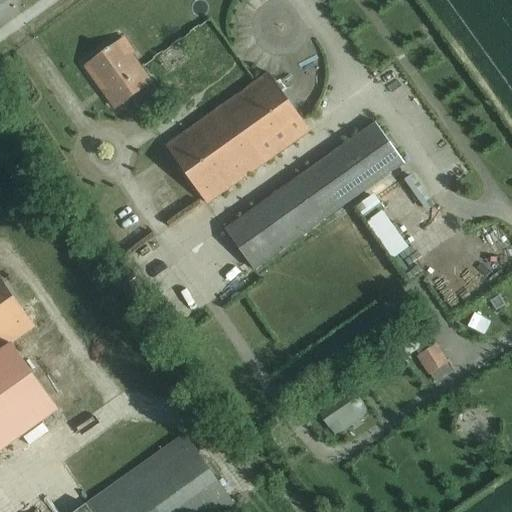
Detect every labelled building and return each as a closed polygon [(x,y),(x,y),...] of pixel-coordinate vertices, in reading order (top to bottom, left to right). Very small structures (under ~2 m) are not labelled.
[(116,108),(151,83),(130,54),(126,56),(117,43),(89,63),(109,91),(105,93),(116,108)] [(208,204),(309,131),(268,74),(167,146),(208,204)] [(255,270),(327,219),(405,163),(377,122),(226,230),(255,270)] [(0,278),(0,351),(11,344),(34,327),(0,278)] [(0,446),(56,406),(11,344),(0,351),(0,446)] [(446,351),(427,362),(440,383),(459,372),(446,351)] [(185,434),(76,511),(227,511),(235,506),(185,434)] [(63,469),(50,478),(65,500),(78,490),(63,469)]
